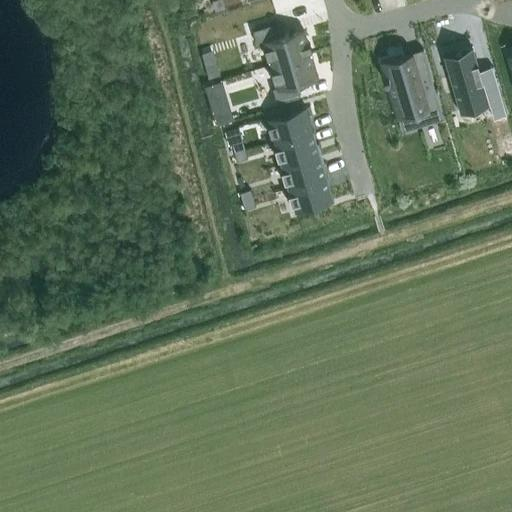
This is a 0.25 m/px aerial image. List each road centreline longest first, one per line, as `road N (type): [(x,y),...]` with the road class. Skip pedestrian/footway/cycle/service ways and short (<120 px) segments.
road 1 (residential): [(346,43),(492,0)]
road 2 (residential): [(366,188),(345,111),(346,43)]
